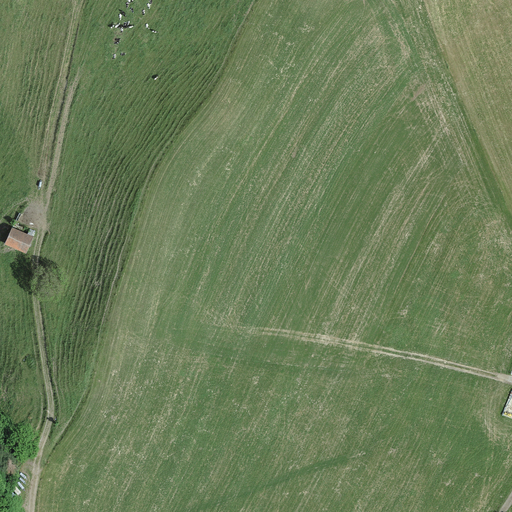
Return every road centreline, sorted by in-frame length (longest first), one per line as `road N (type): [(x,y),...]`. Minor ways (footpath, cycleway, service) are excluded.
road 1 (track): [(32,511),(51,409),(35,285),(42,221),(27,216)]
road 2 (track): [(42,221),(42,181),(80,0)]
road 3 (track): [(511,381),(337,339)]
road 4 (track): [(42,200),(72,84)]
